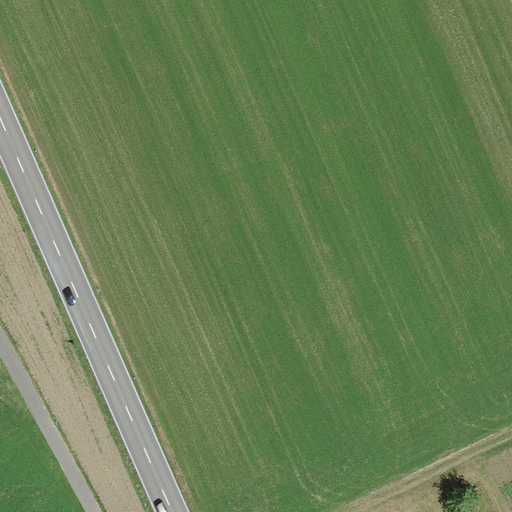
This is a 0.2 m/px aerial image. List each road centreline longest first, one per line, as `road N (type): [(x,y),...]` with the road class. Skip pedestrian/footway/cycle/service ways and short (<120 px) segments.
road 1 (secondary): [(0,105),(172,511)]
road 2 (track): [(350,511),(511,434)]
